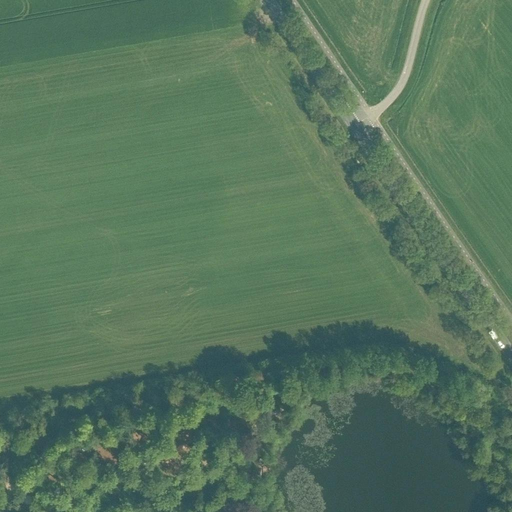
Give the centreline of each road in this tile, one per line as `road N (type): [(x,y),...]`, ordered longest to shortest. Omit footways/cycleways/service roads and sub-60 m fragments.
road 1 (secondary): [(511,353),(353,126)]
road 2 (secondary): [(353,126),(268,0)]
road 3 (unclassified): [(353,126),(403,79),(424,0)]
